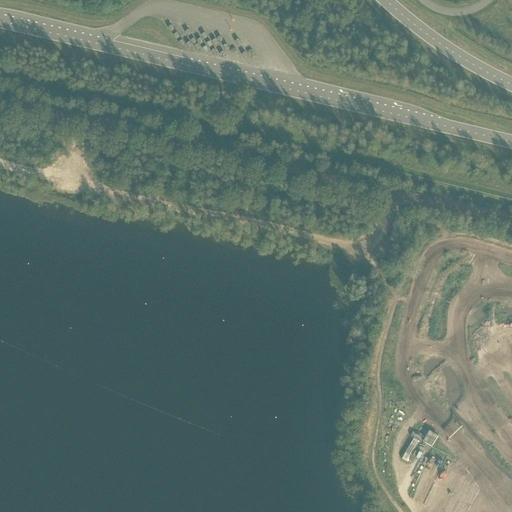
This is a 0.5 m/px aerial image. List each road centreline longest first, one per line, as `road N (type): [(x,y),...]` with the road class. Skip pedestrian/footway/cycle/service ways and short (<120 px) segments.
road 1 (track): [(511,220),(408,194),(362,245),(0,150)]
road 2 (track): [(0,75),(511,202)]
